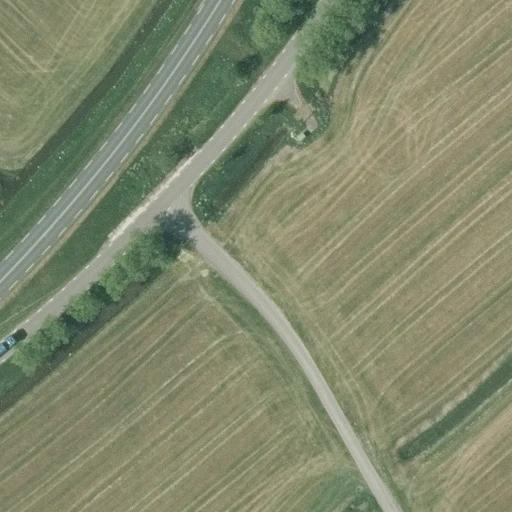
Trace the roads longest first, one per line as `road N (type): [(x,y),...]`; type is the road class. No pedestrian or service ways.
road 1 (unclassified): [(0,353),(162,205),(258,98),(330,0)]
road 2 (primary): [(0,280),(99,170),(219,0)]
